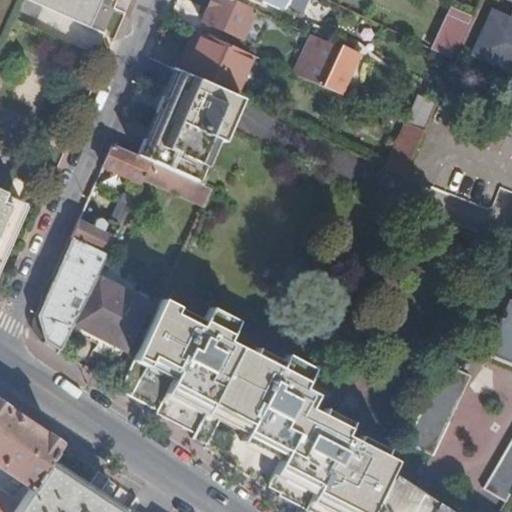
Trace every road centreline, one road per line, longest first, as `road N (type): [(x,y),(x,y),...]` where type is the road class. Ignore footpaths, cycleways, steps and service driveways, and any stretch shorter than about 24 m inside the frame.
road 1 (residential): [(0,350),(153,0)]
road 2 (secondary): [(224,511),(0,362)]
